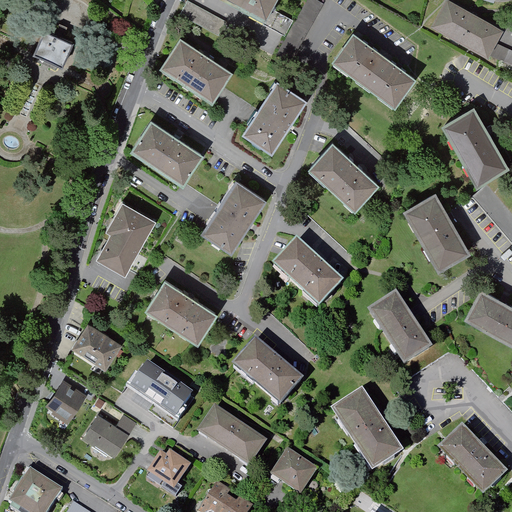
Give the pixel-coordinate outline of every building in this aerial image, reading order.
[(278,0),(227,0),(267,21),(273,9),(278,0)] [(292,61),(324,4),(316,0),(307,0),(275,59),(289,66),(292,61)] [(453,0),(445,0),(431,26),(487,58),(489,55),(503,63),(510,49),(496,43),(504,28),(453,0)] [(226,22),(188,2),(181,15),(219,36),(226,22)] [(273,9),(267,21),(286,33),(293,20),(273,9)] [(54,33),(44,29),(34,53),(38,55),(36,60),(56,69),(58,65),(62,66),(73,41),(63,38),(65,34),(55,30),(54,33)] [(410,71),(357,33),(338,61),(398,105),(418,77),(410,71)] [(233,74),(182,40),(163,69),(214,103),(221,93),(233,74)] [(511,50),(510,49),(503,63),(511,66),(511,50)] [(306,103),(279,85),(254,121),(246,134),(273,152),(290,126),(306,103)] [(477,109),(448,126),(480,181),(508,164),(477,109)] [(202,158),(151,125),(133,152),(184,185),(202,158)] [(332,145),(311,169),(357,211),(378,186),(332,145)] [(265,203),(238,185),(206,233),(232,251),(250,225),(265,203)] [(438,194),(410,210),(442,267),(470,252),(438,194)] [(125,205),(109,231),(114,234),(97,261),(125,276),(128,270),(156,223),(125,205)] [(298,242),(275,266),(320,308),(343,284),(298,242)] [(218,312),(168,281),(151,307),(201,339),(218,312)] [(511,305),(481,289),(466,316),(511,340),(511,305)] [(397,296),(371,312),(405,365),(431,348),(397,296)] [(121,347),(89,326),(73,350),(105,371),(121,347)] [(301,380),(254,342),(234,366),(280,404),(301,380)] [(165,377),(145,364),(139,374),(136,372),(127,386),(155,406),(150,413),(174,429),(188,408),(184,406),(192,395),(179,387),(177,390),(163,380),(165,377)] [(85,397),(64,383),(48,407),(69,421),(85,397)] [(365,388),(335,408),(374,468),(404,449),(365,388)] [(105,402),(99,399),(95,405),(101,409),(105,402)] [(247,463),(264,442),(218,408),(202,429),(247,463)] [(124,415),(116,427),(130,436),(138,425),(124,415)] [(116,457),(130,436),(116,427),(100,417),(86,438),(116,457)] [(505,470),(464,427),(442,448),(486,494),(508,473),(505,470)] [(192,463),(162,445),(145,473),(175,491),(192,463)] [(291,453),(275,476),(303,495),(319,472),(291,453)] [(49,511),(61,493),(29,473),(9,504),(21,511),(49,511)] [(246,511),(250,506),(217,487),(202,511),(246,511)] [(92,511),(74,501),(67,511),(92,511)]
